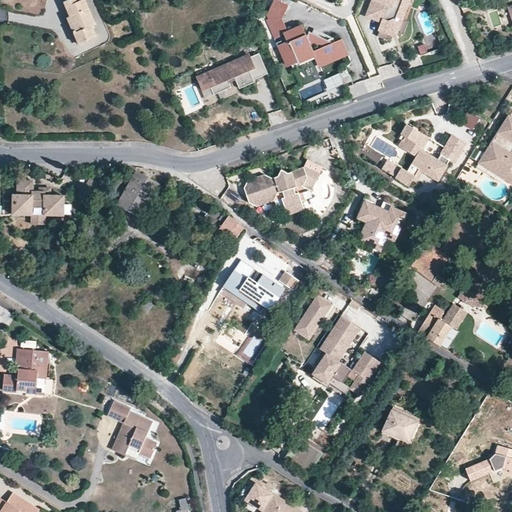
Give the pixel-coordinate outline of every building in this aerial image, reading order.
[(68,0),(65,1),(71,16),(78,32),(74,33),(79,44),(96,37),(92,26),(96,24),(85,0),(83,0),(77,2),(76,0),(68,0)] [(404,0),(373,0),(367,16),(383,22),(378,37),(388,41),(390,35),(391,34),(389,31),(394,28),(395,32),(397,33),(403,35),(408,22),(400,19),(407,1),(404,0)] [(283,20),(289,8),(276,2),(268,18),(270,21),(272,25),(283,20)] [(71,16),(67,17),(74,33),(78,32),(71,16)] [(289,34),(283,20),(272,25),(270,26),(276,40),(287,35),(289,34)] [(336,44),(334,39),(308,32),(307,37),(303,28),(289,34),(287,35),(291,44),(286,46),(285,47),(280,49),(288,67),(292,65),(299,62),(299,63),(308,59),(302,46),(309,43),(310,45),(322,45),(323,49),(313,54),(316,60),(318,64),(325,61),(326,63),(341,56),(340,54),(347,51),(343,41),(336,44)] [(294,70),(316,60),(313,54),(310,45),(309,43),(302,46),(308,59),(299,63),(299,62),(292,65),(294,70)] [(421,56),(429,53),(425,44),(418,47),(421,56)] [(320,68),(349,55),(347,51),(340,54),(341,56),(326,63),(325,61),(318,64),(320,68)] [(269,75),(260,54),(251,58),(250,56),(198,79),(204,92),(212,89),(215,97),(232,89),(229,81),(235,78),(241,90),(256,84),(255,81),(269,75)] [(381,75),(349,87),(353,98),(383,87),(380,80),(395,74),(391,64),(378,69),(381,75)] [(353,83),(348,71),(341,74),(346,86),(353,83)] [(268,115),(272,125),(282,122),(278,111),(268,115)] [(461,123),(474,131),(482,118),(468,111),(461,123)] [(511,119),(507,116),(479,160),(511,180),(511,178),(511,160),(503,155),(511,143),(511,119)] [(436,181),(448,162),(453,164),(465,145),(452,136),(436,161),(420,151),(428,138),(407,125),(401,135),(404,137),(402,141),(398,147),(415,157),(405,173),(399,169),(394,177),(407,186),(411,179),(418,169),(420,171),(436,181)] [(366,151),(369,147),(367,145),(364,143),(361,148),(366,151)] [(511,160),(511,178),(511,180),(479,160),(476,163),(511,185),(511,155),(510,154),(511,151),(511,143),(503,155),(511,160)] [(394,177),(399,169),(385,160),(380,168),(394,177)] [(324,169),(308,162),(305,169),(290,175),(289,178),(283,180),(280,179),(274,181),(267,177),(249,184),(246,191),(251,206),(259,209),(276,202),(279,195),(285,193),(287,197),(284,198),(285,200),(288,209),(290,209),(305,203),(301,192),(298,193),(296,187),(301,185),(314,191),(324,169)] [(414,181),(420,171),(418,169),(411,179),(414,181)] [(161,184),(137,170),(117,204),(141,219),(161,184)] [(290,175),(283,172),(280,179),(283,180),(289,178),(290,175)] [(102,188),(87,179),(77,195),(91,205),(95,199),(102,188)] [(12,198),(13,216),(32,216),(46,216),(62,216),(62,197),(48,197),(40,197),(40,193),(36,193),(29,193),(29,183),(16,183),(16,197),(12,198)] [(376,201),(365,195),(359,208),(361,209),(365,202),(372,206),(374,202),(375,203),(376,201)] [(207,214),(205,217),(216,225),(212,230),(216,233),(214,237),(223,244),(229,236),(238,223),(230,217),(217,209),(214,214),(209,210),(212,206),(195,196),(191,204),(207,214)] [(395,204),(384,199),(381,206),(375,203),(374,202),(372,206),(365,202),(361,209),(358,215),(364,218),(362,223),(365,224),(358,238),(370,243),(372,239),(381,243),(386,233),(394,237),(406,212),(394,206),(395,204)] [(307,208),(305,203),(290,209),(288,209),(290,215),(307,208)] [(32,216),(32,227),(46,226),(46,216),(32,216)] [(229,236),(236,241),(243,230),(245,228),(238,223),(229,236)] [(412,265),(433,281),(443,268),(450,259),(429,243),(412,265)] [(251,282),(254,278),(238,267),(235,271),(251,282)] [(305,275),(292,267),(288,273),(300,282),(305,275)] [(440,286),(450,273),(443,268),(433,281),(440,286)] [(257,286),(251,282),(235,271),(220,293),(230,301),(235,294),(246,302),(256,309),(275,282),(265,275),(257,286)] [(287,272),(281,281),(295,291),(300,282),(288,273),(287,272)] [(484,283),(465,283),(465,294),(484,295),(484,283)] [(235,294),(230,301),(242,308),(246,302),(235,294)] [(317,294),(299,324),(314,333),(333,304),(317,294)] [(484,295),(465,294),(461,294),(458,298),(472,307),(484,307),(484,295)] [(153,307),(146,303),(141,310),(147,314),(153,307)] [(454,303),(443,321),(453,328),(457,330),(469,313),(454,303)] [(254,315),(257,309),(248,305),(245,311),(254,315)] [(444,312),(436,307),(419,331),(441,346),(453,328),(443,321),(440,319),(444,312)] [(362,328),(342,316),(335,327),(354,339),(362,328)] [(299,324),(295,330),(310,340),(314,333),(299,324)] [(354,339),(335,327),(328,338),(348,350),(354,339)] [(348,350),(328,338),(321,349),(324,351),(341,361),(348,350)] [(25,385),(35,386),(35,377),(43,378),(45,351),(16,348),(14,375),(2,374),(1,390),(17,391),(17,388),(25,388),(25,385)] [(319,366),(314,374),(315,375),(329,384),(334,376),(345,383),(349,376),(357,380),(352,388),(362,395),(371,380),(370,380),(354,370),(341,361),(324,351),(320,358),(323,360),(319,366)] [(370,380),(382,361),(366,351),(354,370),(370,380)] [(352,388),(345,383),(334,376),(329,384),(315,375),(314,378),(331,389),(333,385),(348,395),(352,388)] [(43,378),(35,377),(35,386),(34,392),(42,393),(43,378)] [(150,457),(157,442),(147,437),(153,423),(130,412),(132,407),(114,400),(108,414),(125,422),(113,449),(137,460),(140,452),(150,457)] [(384,434),(401,442),(403,437),(412,442),(421,422),(411,418),(409,421),(406,419),(407,416),(395,410),(384,434)] [(384,434),(383,437),(399,444),(401,442),(384,434)] [(403,437),(401,442),(410,446),(412,442),(403,437)] [(312,474),(325,454),(299,438),(286,458),(312,474)] [(471,481),(503,467),(511,470),(510,472),(511,471),(511,448),(499,445),(497,453),(491,459),(467,470),(471,481)] [(265,511),(275,496),(257,485),(248,501),(265,511)] [(39,511),(41,509),(14,493),(8,502),(7,504),(11,506),(7,511),(4,509),(2,511),(39,511)] [(300,511),(275,496),(265,511),(300,511)] [(0,511),(2,511),(4,509),(7,504),(8,502),(0,497),(0,511)] [(189,511),(187,500),(181,501),(183,511),(178,511),(189,511)]
